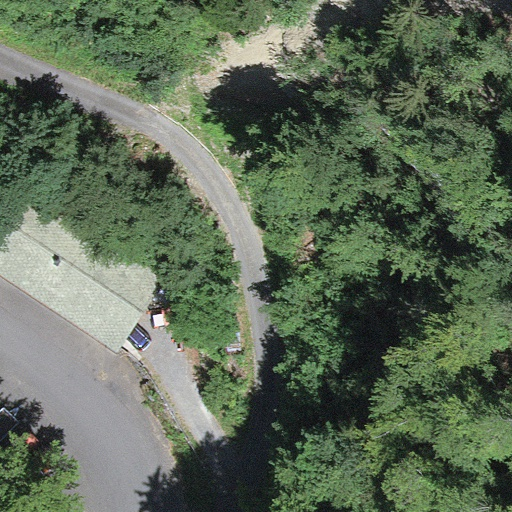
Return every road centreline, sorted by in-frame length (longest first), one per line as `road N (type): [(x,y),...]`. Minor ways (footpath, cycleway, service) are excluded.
road 1 (track): [(234,511),(262,402),(255,274),(239,222),(183,146),(0,58)]
road 2 (residential): [(0,319),(82,393),(131,474),(135,511)]
